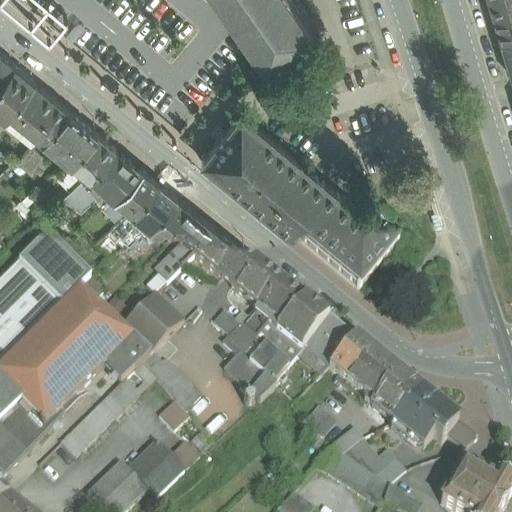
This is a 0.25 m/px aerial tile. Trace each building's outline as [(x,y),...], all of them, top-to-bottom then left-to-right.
[(214,0),(264,71),(311,37),(285,0),(214,0)] [(511,0),(488,0),(492,11),(511,5),(511,0)] [(511,5),(492,11),(500,41),(501,41),(511,37),(511,5)] [(511,37),(501,41),(511,76),(511,37)] [(0,54),(0,81),(14,65),(0,54)] [(14,65),(0,81),(0,111),(3,114),(8,109),(7,108),(32,80),(14,65)] [(67,109),(32,80),(7,108),(8,109),(40,136),(67,109)] [(96,132),(67,109),(40,136),(39,137),(68,162),(70,160),(96,132)] [(299,162),(242,115),(240,113),(238,115),(203,158),(201,160),(203,162),(204,162),(229,184),(228,185),(233,189),(234,187),(260,209),(299,242),(300,242),(356,289),(359,291),(361,289),(361,288),(396,246),(398,243),(395,241),(338,194),(339,194),(299,162)] [(96,132),(70,160),(81,169),(76,173),(82,179),(90,171),(89,171),(114,148),(96,132)] [(30,148),(17,161),(35,177),(41,171),(34,164),(41,157),(30,148)] [(142,170),(114,148),(90,171),(96,177),(87,191),(101,206),(107,201),(114,195),(142,170)] [(142,170),(114,195),(107,201),(112,206),(120,200),(132,209),(158,183),(142,170)] [(79,181),(66,194),(88,218),(101,206),(87,191),(79,181)] [(158,183),(132,209),(142,218),(136,224),(135,222),(121,237),(129,244),(129,243),(128,243),(149,224),(176,197),(158,183)] [(176,197),(149,224),(128,243),(129,243),(140,253),(160,232),(171,242),(198,215),(176,197)] [(198,215),(171,242),(182,251),(155,277),(166,287),(193,260),(193,259),(219,233),(198,215)] [(283,285),(220,233),(219,233),(193,259),(193,260),(257,312),(280,290),(279,290),(283,285)] [(280,290),(257,312),(254,314),(276,334),(299,354),(300,354),(328,320),(284,285),(283,285),(279,290),(280,290)] [(420,287),(413,294),(424,304),(431,296),(420,287)] [(121,331),(79,293),(0,372),(0,385),(21,407),(44,430),(83,391),(104,370),(132,342),(121,331)] [(154,298),(121,331),(132,342),(150,358),(151,357),(183,325),(154,298)] [(239,329),(224,316),(214,327),(228,339),(239,329)] [(354,342),(328,320),(300,354),(299,354),(295,359),(301,364),(308,355),(328,371),(354,342)] [(228,339),(222,345),(237,359),(224,373),(259,405),(275,390),(272,387),(287,370),(287,369),(269,353),(272,350),(267,346),(262,352),(239,329),(228,339)] [(132,342),(104,370),(120,387),(133,375),(139,369),(150,358),(132,342)] [(422,396),(354,342),(328,371),(337,378),(334,382),(339,386),(342,382),(362,398),(359,402),(363,406),(367,402),(384,417),(392,424),(422,396)] [(192,389),(164,364),(162,366),(151,357),(150,358),(139,369),(154,385),(173,405),(184,416),(200,400),(190,391),(192,389)] [(301,364),(295,359),(287,369),(288,370),(287,370),(272,387),(275,390),(293,406),(305,393),(294,384),(307,369),(301,364)] [(133,375),(59,448),(75,463),(154,385),(139,369),(133,375)] [(0,426),(21,407),(0,385),(0,426)] [(21,407),(0,426),(0,483),(87,395),(83,391),(44,430),(21,407)] [(392,424),(390,427),(423,453),(433,440),(440,446),(458,424),(422,396),(392,424)] [(184,416),(173,405),(158,420),(172,435),(188,420),(184,416)] [(303,422),(320,437),(333,423),(315,408),(303,422)] [(352,436),(332,451),(342,457),(358,445),(352,436)] [(358,445),(342,457),(376,480),(396,463),(386,453),(378,461),(362,442),(358,445)] [(185,446),(169,461),(183,476),(199,461),(185,446)] [(169,461),(157,448),(128,475),(128,476),(146,495),(154,503),(183,476),(169,461)] [(332,451),(330,450),(329,451),(315,468),(380,511),(381,509),(382,504),(383,505),(388,489),(389,488),(376,480),(342,457),(332,451)] [(396,463),(376,480),(389,488),(403,475),(405,474),(396,463)] [(128,475),(120,467),(87,498),(99,511),(127,511),(146,495),(128,476),(128,475)] [(493,486),(462,468),(439,507),(448,511),(503,511),(505,509),(505,507),(511,494),(511,488),(496,480),(493,486)] [(403,498),(388,489),(383,505),(395,511),(403,498)] [(312,511),(292,497),(277,511),(312,511)] [(25,511),(8,498),(0,506),(0,511),(25,511)] [(418,511),(421,508),(403,498),(395,511),(418,511)]
